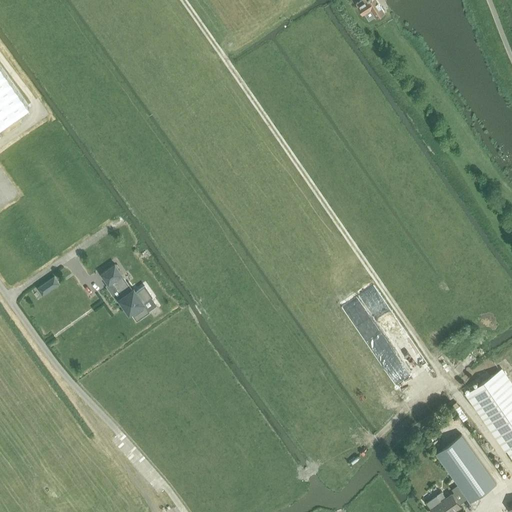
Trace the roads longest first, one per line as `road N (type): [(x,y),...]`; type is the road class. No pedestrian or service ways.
road 1 (track): [(511,462),(183,0)]
road 2 (unknown): [(7,293),(114,217)]
road 3 (unknown): [(0,148),(33,120),(36,106),(0,51)]
